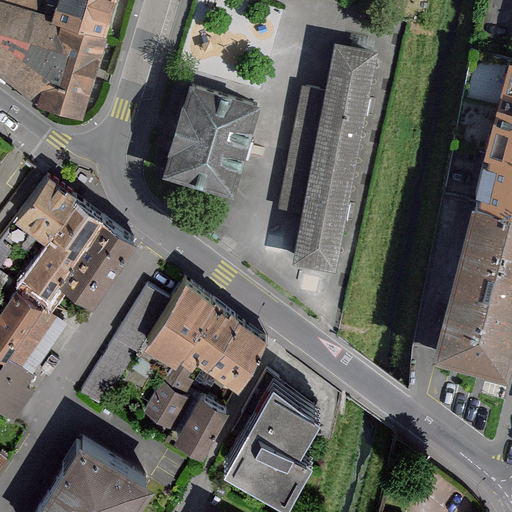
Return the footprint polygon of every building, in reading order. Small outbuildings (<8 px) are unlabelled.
[(0,0),(0,3),(23,11),(26,0),(0,0)] [(53,19),(103,34),(113,0),(52,0),(58,2),(53,19)] [(229,34),(276,44),(285,2),(272,0),(252,0),(251,10),(234,7),(229,34)] [(0,3),(0,67),(43,100),(80,111),(103,34),(53,19),(23,11),(0,3)] [(375,48),(334,40),(325,88),(301,83),(279,205),(301,209),(292,257),(336,265),(375,48)] [(455,145),(491,152),(511,60),(511,57),(475,49),(472,48),(452,144),(455,145)] [(511,60),(491,152),(511,156),(511,60)] [(164,171),(234,191),(259,101),(191,82),(185,102),(180,101),(167,148),(170,149),(164,171)] [(511,156),(491,152),(487,166),(483,165),(476,194),(480,196),(479,199),(511,207),(511,156)] [(76,193),(44,170),(0,231),(0,259),(27,222),(46,235),(76,193)] [(38,299),(57,273),(101,211),(76,193),(46,235),(23,268),(30,273),(21,286),(38,299)] [(473,204),(432,360),(508,380),(511,362),(511,207),(479,199),(477,199),(477,201),(476,205),(473,204)] [(136,235),(101,211),(57,273),(91,298),(136,235)] [(170,295),(134,350),(165,370),(208,293),(183,273),(181,276),(170,295)] [(145,280),(80,387),(104,402),(134,350),(170,295),(145,280)] [(38,299),(21,286),(16,283),(0,305),(0,349),(1,350),(38,299)] [(165,370),(145,404),(172,425),(189,395),(183,390),(191,376),(186,372),(198,353),(224,307),(208,293),(165,370)] [(65,318),(38,299),(1,350),(5,354),(28,369),(65,318)] [(263,334),(224,307),(198,353),(236,381),(263,334)] [(28,369),(5,354),(0,360),(0,407),(12,416),(32,387),(21,379),(28,369)] [(318,404),(273,376),(226,454),(287,491),(312,449),(296,440),(318,404)] [(199,389),(176,432),(203,447),(227,404),(199,389)] [(125,511),(151,472),(81,428),(28,511),(125,511)]
